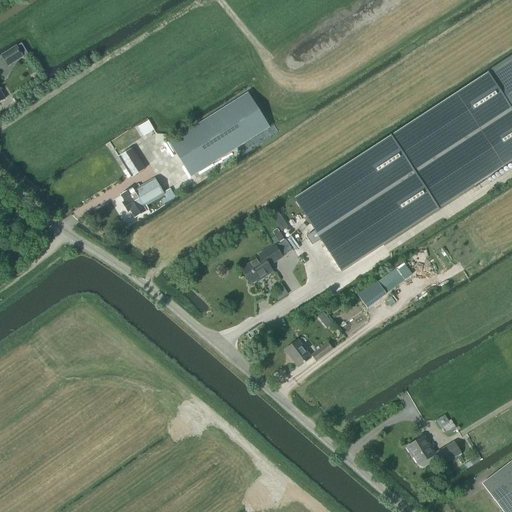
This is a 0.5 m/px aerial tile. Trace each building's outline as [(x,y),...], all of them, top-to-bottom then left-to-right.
[(22,57),(16,47),(1,56),(8,66),(22,57)] [(511,60),(494,73),(491,74),(511,106),(511,60)] [(430,111),(294,200),(339,269),(511,156),(511,106),(491,74),(490,73),(487,75),(430,112),(430,111)] [(269,128),(247,94),(169,143),(190,177),(269,128)] [(148,121),(137,128),(143,137),(154,130),(148,121)] [(131,178),(145,169),(132,149),(118,158),(131,178)] [(120,197),(123,200),(124,203),(122,204),(128,214),(130,212),(134,219),(148,210),(146,206),(164,195),(154,179),(138,189),(137,187),(120,197)] [(268,265),(281,257),(274,246),(260,255),(261,257),(240,270),(250,285),(257,281),(256,280),(262,277),(263,278),(272,272),(268,265)] [(367,309),(386,294),(376,281),(357,296),(367,309)] [(298,368),(311,358),(297,341),(284,350),(298,368)] [(316,362),(332,350),(327,344),(311,356),(316,362)] [(444,415),(435,421),(440,429),(442,428),(445,433),(455,427),(450,420),(448,421),(444,415)] [(423,437),(420,439),(406,447),(410,455),(412,454),(418,465),(434,455),(423,437)] [(443,464),(460,454),(454,443),(436,454),(443,464)] [(511,511),(511,459),(481,484),(502,511),(511,511)]
